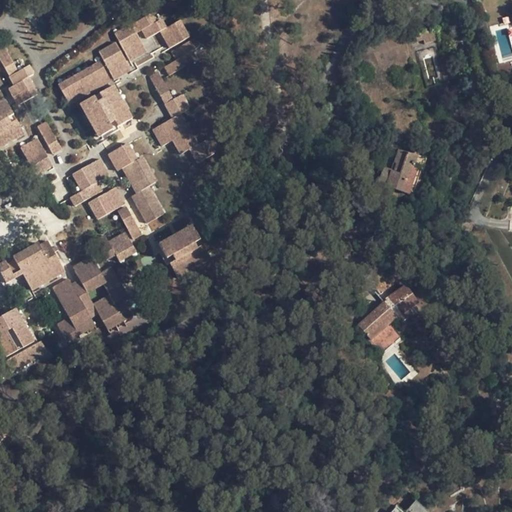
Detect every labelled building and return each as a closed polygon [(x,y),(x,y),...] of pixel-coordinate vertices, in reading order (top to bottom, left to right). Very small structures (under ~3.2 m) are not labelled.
[(190,37),(180,20),(167,28),(157,10),(131,25),(131,24),(114,33),(130,62),(147,53),(136,34),(141,31),(146,40),(159,32),(169,49),(190,37)] [(437,40),(435,30),(421,33),(423,41),(424,43),(437,40)] [(423,41),(421,33),(414,35),(416,43),(423,41)] [(169,76),(198,60),(193,51),(204,44),(199,36),(171,52),(175,60),(164,67),(169,76)] [(131,71),(115,42),(98,52),(114,81),(131,71)] [(38,95),(29,77),(34,74),(29,65),(18,72),(2,44),(0,45),(0,60),(9,77),(8,77),(13,86),(8,89),(17,106),(38,95)] [(69,106),(111,82),(100,61),(57,84),(69,106)] [(198,145),(181,114),(190,109),(182,95),(173,100),(158,72),(149,77),(164,104),(164,105),(171,118),(152,130),(161,147),(172,141),(180,155),(189,150),(197,164),(215,154),(207,140),(198,145)] [(133,119),(114,85),(99,93),(103,99),(115,121),(118,126),(133,119)] [(110,125),(97,102),(94,97),(79,105),(98,139),(113,130),(110,125)] [(115,121),(103,99),(97,102),(110,125),(115,121)] [(14,116),(5,101),(0,103),(0,123),(8,119),(14,116)] [(0,130),(11,124),(8,119),(0,123),(0,130)] [(0,149),(25,136),(17,121),(11,124),(0,130),(0,149)] [(62,150),(46,121),(37,127),(53,155),(62,150)] [(53,167),(37,138),(20,147),(36,176),(53,167)] [(157,183),(143,157),(138,160),(128,143),(107,155),(116,172),(121,169),(136,194),(131,197),(146,225),(165,214),(149,187),(157,183)] [(378,184),(408,195),(417,169),(421,157),(398,150),(391,171),(383,168),(378,184)] [(422,170),(426,159),(421,157),(417,169),(422,170)] [(98,182),(110,176),(100,159),(72,175),(81,192),(69,198),(74,208),(103,191),(98,182)] [(126,205),(116,187),(87,203),(97,221),(126,205)] [(142,235),(126,207),(117,212),(133,240),(142,235)] [(396,231),(416,221),(410,208),(396,215),(395,213),(389,216),(387,214),(379,218),(387,233),(395,229),(396,231)] [(200,240),(192,225),(158,244),(166,259),(172,256),(195,244),(200,240)] [(137,253),(125,232),(108,242),(104,235),(95,240),(107,261),(116,256),(119,263),(137,253)] [(65,273),(48,240),(39,245),(38,243),(13,257),(14,259),(20,271),(13,275),(7,264),(5,261),(0,263),(0,272),(6,284),(23,275),(32,292),(65,273)] [(175,261),(197,249),(195,244),(172,256),(175,261)] [(178,279),(211,260),(203,245),(197,249),(175,261),(170,264),(178,279)] [(133,317),(123,301),(129,298),(112,267),(101,273),(92,256),(72,267),(79,280),(72,284),(69,278),(52,288),(69,318),(56,324),(67,343),(96,327),(91,318),(99,314),(108,331),(133,317)] [(20,271),(14,259),(7,264),(13,275),(20,271)] [(418,303),(406,285),(385,300),(386,301),(384,302),(357,326),(370,340),(398,317),(410,308),(418,303)] [(35,342),(17,308),(0,317),(0,348),(5,358),(18,352),(7,332),(12,330),(22,349),(35,342)] [(410,308),(398,317),(402,323),(414,314),(410,308)] [(22,349),(12,330),(7,332),(18,352),(22,349)] [(11,374),(48,354),(41,341),(5,362),(11,374)] [(389,511),(427,511),(404,493),(389,511)]
